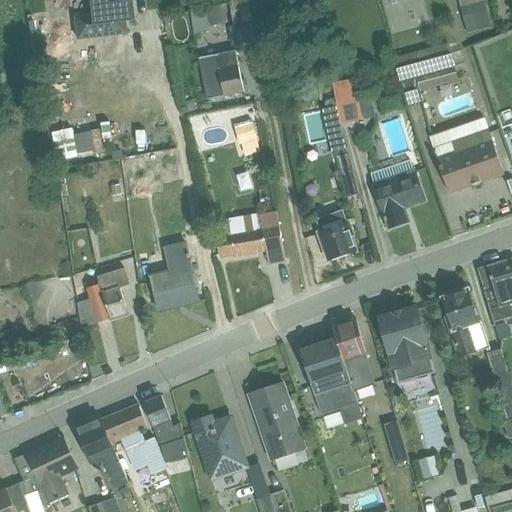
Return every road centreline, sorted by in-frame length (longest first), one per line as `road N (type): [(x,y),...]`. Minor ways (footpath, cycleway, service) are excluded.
road 1 (residential): [(0,448),(264,332),(511,242)]
road 2 (unknown): [(311,315),(250,0)]
